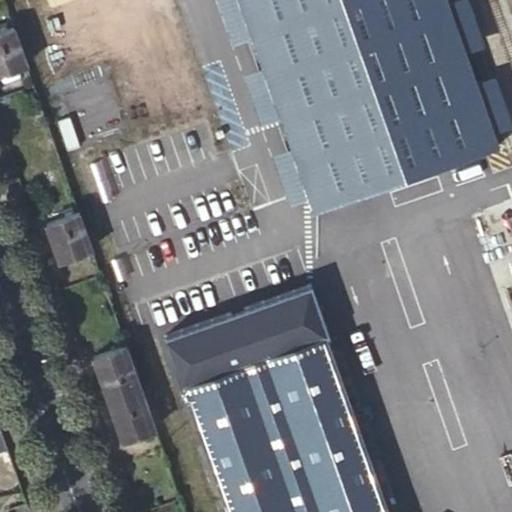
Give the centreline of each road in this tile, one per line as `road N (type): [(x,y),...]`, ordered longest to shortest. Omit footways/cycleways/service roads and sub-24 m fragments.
road 1 (tertiary): [(0,278),(82,511)]
road 2 (unknown): [(146,306),(309,225)]
